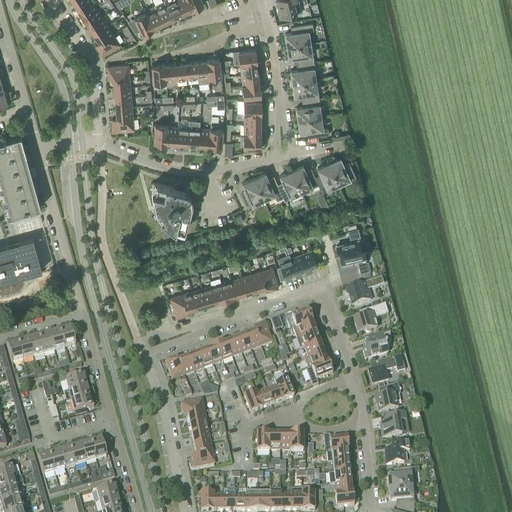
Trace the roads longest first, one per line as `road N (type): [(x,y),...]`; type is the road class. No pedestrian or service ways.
road 1 (tertiary): [(163,511),(101,292),(81,144)]
road 2 (tertiary): [(70,146),(90,298),(150,511)]
road 3 (residential): [(353,380),(322,290),(141,350)]
road 4 (residential): [(98,144),(188,172),(284,156)]
road 5 (residential): [(36,150),(80,314)]
road 6 (residential): [(183,511),(158,391),(141,350)]
road 7 (tertiary): [(7,0),(55,76),(70,146)]
road 8 (tertiary): [(81,144),(69,70),(22,0)]
road 9 (residential): [(261,0),(284,156)]
road 10 (residential): [(98,144),(90,65),(51,0)]
